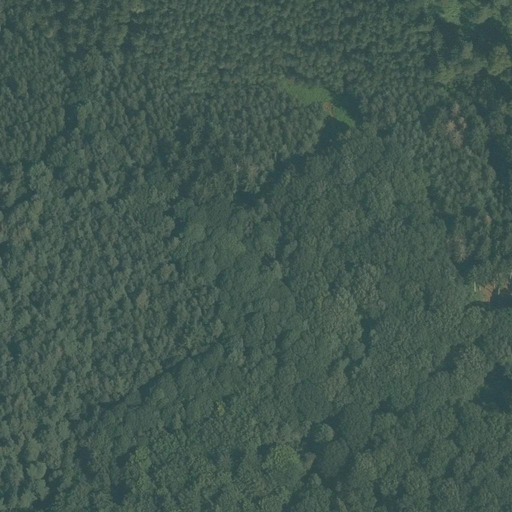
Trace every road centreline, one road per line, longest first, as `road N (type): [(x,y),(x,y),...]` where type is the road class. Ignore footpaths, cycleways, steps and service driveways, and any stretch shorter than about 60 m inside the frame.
road 1 (track): [(265,398),(420,316),(511,325)]
road 2 (track): [(57,511),(265,398)]
road 3 (track): [(76,132),(131,0)]
